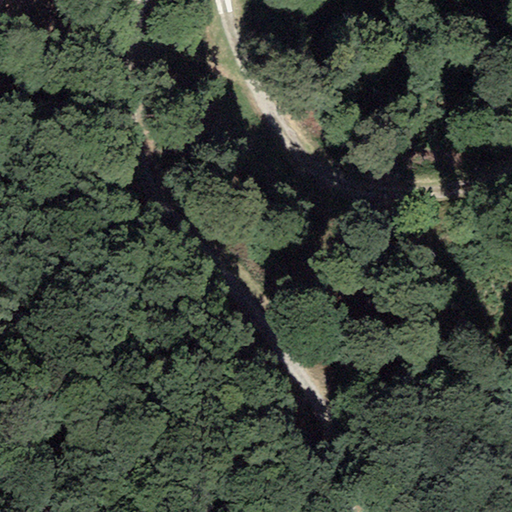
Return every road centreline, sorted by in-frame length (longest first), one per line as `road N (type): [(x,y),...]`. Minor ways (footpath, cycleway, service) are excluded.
road 1 (unclassified): [(141,0),(130,73),(145,169),(175,218),(249,298),(309,392),(327,430),(346,511)]
road 2 (unclassified): [(511,170),(416,191),(364,188),(326,172),(293,143),(252,79),(222,0)]
